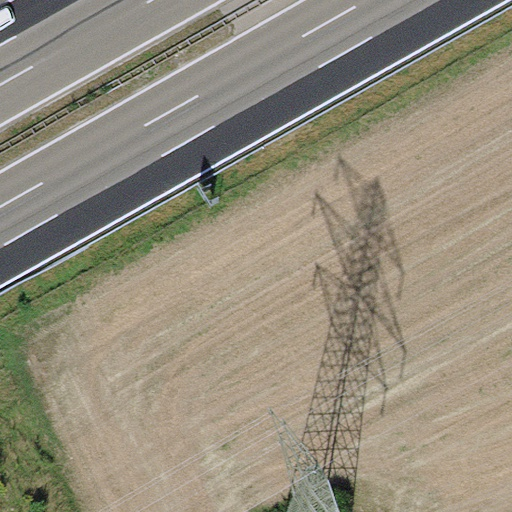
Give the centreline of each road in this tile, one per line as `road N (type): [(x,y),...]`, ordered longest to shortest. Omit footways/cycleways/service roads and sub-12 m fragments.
road 1 (motorway): [(0,225),(402,0)]
road 2 (motorway): [(110,0),(0,61)]
